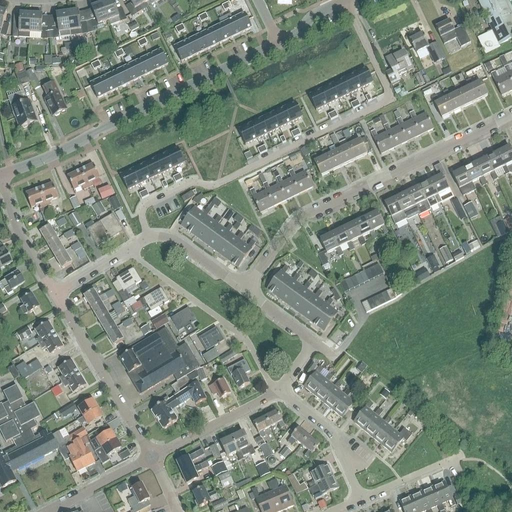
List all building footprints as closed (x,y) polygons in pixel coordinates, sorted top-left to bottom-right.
[(111,0),(101,4),(108,21),(110,26),(126,20),(122,9),(116,11),(111,0)] [(139,7),(144,4),(141,0),(128,0),(130,4),(125,7),(132,17),(141,11),(139,7)] [(486,26),(488,25),(492,31),(477,38),(485,56),(500,49),(499,47),(511,40),(511,8),(509,2),(510,1),(509,0),(476,0),(484,15),(482,16),(486,26)] [(108,21),(101,4),(91,8),(95,19),(89,21),(94,32),(104,28),(102,23),(108,21)] [(0,10),(0,35),(6,37),(9,25),(3,23),(6,12),(0,10)] [(67,13),(70,37),(87,34),(86,22),(79,23),(78,13),(79,13),(78,11),(73,11),(73,12),(67,13)] [(60,38),(70,37),(67,13),(56,15),(57,26),(51,27),(53,39),(55,39),(56,41),(61,41),(60,38)] [(12,38),(18,38),(29,39),(29,33),(30,34),(31,15),(20,14),(19,26),(13,26),(12,38)] [(244,14),(232,20),(239,34),(251,29),(244,14)] [(42,15),(31,15),(30,34),(41,34),(40,39),(47,40),(47,28),(41,27),(42,15)] [(178,15),(171,20),(174,24),(181,19),(178,15)] [(232,20),(221,25),(228,40),(239,34),(232,20)] [(435,25),(435,28),(440,38),(443,45),(456,39),(460,48),(471,43),(462,26),(454,30),(449,21),(443,24),(441,22),(435,25)] [(221,25),(209,31),(216,46),(228,40),(221,25)] [(209,31),(197,36),(204,51),(216,46),(209,31)] [(429,47),(422,34),(409,41),(414,51),(415,51),(416,54),(426,49),(433,65),(445,59),(437,43),(429,47)] [(197,36),(186,42),(193,57),(204,51),(197,36)] [(186,42),(174,48),(181,63),(193,57),(186,42)] [(160,50),(148,56),(155,70),(167,65),(160,50)] [(391,71),(385,73),(392,87),(401,82),(398,76),(407,72),(412,69),(403,52),(393,57),(393,55),(385,59),(391,71)] [(148,56),(137,62),(144,76),(155,70),(148,56)] [(137,62),(125,67),(132,82),(144,76),(137,62)] [(23,71),(21,63),(14,66),(17,73),(23,71)] [(503,68),(506,74),(511,85),(511,70),(510,72),(508,66),(503,68)] [(125,67),(114,73),(121,87),(132,82),(125,67)] [(40,87),(32,69),(25,72),(34,90),(40,87)] [(25,71),(15,75),(20,87),(30,83),(25,71)] [(363,71),(352,76),(358,90),(370,84),(363,71)] [(501,96),(511,90),(511,85),(506,74),(497,78),(495,72),(490,74),(501,96)] [(114,73),(102,79),(109,93),(121,87),(114,73)] [(424,83),(419,73),(414,75),(418,85),(424,83)] [(352,76),(340,82),(347,95),(358,90),(352,76)] [(102,79),(90,84),(97,99),(109,93),(102,79)] [(465,82),(468,87),(475,102),(487,96),(480,81),(472,85),(470,80),(465,82)] [(340,82),(329,87),(336,101),(347,95),(340,82)] [(66,110),(53,83),(43,88),(48,98),(44,100),(53,117),(66,110)] [(454,88),(457,93),(464,108),(475,102),(468,87),(461,91),(458,85),(454,88)] [(329,87),(318,92),(324,106),(336,101),(329,87)] [(429,88),(422,91),(424,96),(431,93),(429,88)] [(443,93),(445,98),(453,113),(464,108),(457,93),(450,96),(447,91),(443,93)] [(7,97),(11,107),(16,120),(17,120),(20,129),(22,128),(23,128),(27,127),(27,126),(36,123),(34,117),(35,117),(29,101),(24,102),(21,92),(7,97)] [(318,92),(306,98),(313,112),(324,106),(318,92)] [(453,113),(445,98),(438,102),(436,96),(431,99),(441,119),(453,113)] [(293,104),(282,110),(288,124),(300,118),(293,104)] [(282,110),(270,115),(277,129),(288,124),(282,110)] [(409,114),(412,120),(419,136),(433,130),(425,113),(416,118),(413,112),(409,114)] [(270,115),(259,121),(266,134),(277,129),(270,115)] [(419,136),(412,120),(403,124),(400,118),(396,120),(399,126),(406,142),(419,136)] [(259,121),(248,126),(255,140),(266,134),(259,121)] [(383,127),(386,132),(393,149),(406,142),(399,126),(390,130),(387,124),(383,127)] [(248,126),(236,132),(243,145),(255,140),(248,126)] [(393,149),(386,132),(377,137),(374,131),(370,133),(381,155),(393,149)] [(355,161),(347,146),(341,149),(334,135),(329,137),(336,151),(343,166),(355,161)] [(345,140),(347,146),(355,161),(367,155),(359,140),(352,144),(349,138),(345,140)] [(365,138),(360,140),(362,146),(368,143),(365,138)] [(195,165),(219,155),(214,143),(190,154),(195,165)] [(303,157),(309,155),(306,147),(300,150),(303,157)] [(511,153),(509,147),(498,153),(505,167),(506,167),(509,174),(511,174),(511,173),(511,153)] [(177,149),(165,154),(172,168),(183,163),(177,149)] [(322,151),(325,156),(332,171),(343,166),(336,151),(329,154),(327,149),(322,151)] [(509,174),(506,167),(505,167),(498,153),(487,158),(494,173),(494,172),(501,169),(505,176),(509,174)] [(165,154),(154,160),(160,174),(172,168),(165,154)] [(332,171),(325,156),(318,160),(315,155),(311,157),(321,177),(332,171)] [(487,158),(474,164),(482,179),(483,178),(490,174),(493,181),(497,179),(494,173),(487,158)] [(154,160),(143,165),(149,179),(160,174),(154,160)] [(486,185),(483,178),(482,179),(474,164),(464,170),(471,184),(472,184),(479,180),(482,187),(486,185)] [(93,165),(80,171),(88,189),(93,186),(91,183),(100,179),(93,165)] [(143,165),(131,171),(138,185),(149,179),(143,165)] [(312,188),(304,172),(295,176),(292,170),(288,172),(291,178),(298,195),(312,188)] [(452,175),(459,190),(462,197),(475,190),(472,184),(471,184),(464,170),(452,175)] [(67,177),(74,191),(82,187),(83,191),(88,189),(80,171),(67,177)] [(131,171),(120,176),(126,190),(138,185),(131,171)] [(441,176),(429,182),(436,197),(438,196),(441,203),(442,204),(453,198),(449,189),(448,190),(441,176)] [(278,185),(286,201),(298,195),(291,178),(282,183),(279,177),(275,179),(278,185)] [(430,208),(441,203),(438,196),(436,197),(429,182),(418,188),(425,202),(427,201),(430,208)] [(262,185),(265,191),(273,207),(286,201),(278,185),(269,189),(266,183),(262,185)] [(52,184),(39,189),(46,208),(51,206),(49,202),(58,199),(52,184)] [(97,190),(102,201),(113,196),(109,186),(97,190)] [(418,188),(407,193),(414,208),(415,207),(420,216),(430,210),(429,209),(430,208),(427,201),(425,202),(418,188)] [(25,194),(31,209),(39,206),(40,210),(46,208),(39,189),(25,194)] [(273,207),(265,191),(256,195),(253,189),(249,192),(260,213),(273,207)] [(191,192),(181,198),(184,203),(193,198),(194,197),(191,192)] [(418,216),(420,216),(415,207),(414,208),(407,193),(395,199),(402,213),(404,213),(408,220),(418,216)] [(197,205),(203,198),(203,197),(201,195),(199,196),(195,199),(193,201),(197,205)] [(74,210),(80,207),(75,197),(69,200),(74,210)] [(121,208),(116,197),(108,201),(113,212),(121,208)] [(384,204),(391,219),(395,226),(407,220),(407,221),(408,220),(404,213),(402,213),(395,199),(384,204)] [(462,209),(457,199),(450,203),(455,213),(462,209)] [(105,213),(99,203),(91,208),(97,218),(105,213)] [(472,203),(463,207),(469,220),(478,216),(472,203)] [(195,209),(181,227),(192,235),(206,217),(210,211),(206,208),(202,214),(195,209)] [(50,221),(47,211),(41,213),(45,223),(50,221)] [(377,212),(366,218),(373,232),(380,229),(384,235),(388,233),(384,225),(383,226),(377,212)] [(75,213),(68,217),(74,228),(82,223),(75,213)] [(112,214),(99,222),(110,240),(123,232),(112,214)] [(206,217),(192,235),(204,243),(217,225),(221,219),(217,217),(213,222),(206,217)] [(508,232),(511,230),(511,218),(511,217),(503,221),(508,232)] [(63,218),(56,223),(59,228),(66,224),(63,218)] [(366,218),(354,223),(361,238),(362,238),(362,237),(369,234),(372,241),(377,239),(373,232),(366,218)] [(110,240),(99,222),(86,230),(97,248),(110,240)] [(495,226),(500,237),(508,233),(503,222),(495,226)] [(365,244),(362,238),(361,238),(354,223),(342,229),(350,244),(351,243),(358,240),(361,247),(365,244)] [(217,225),(204,243),(215,252),(228,233),(232,228),(229,225),(224,231),(217,225)] [(47,245),(57,239),(50,227),(40,233),(47,245)] [(354,250),(351,243),(350,244),(342,229),(331,235),(338,249),(340,248),(347,245),(350,252),(354,250)] [(71,231),(63,235),(66,241),(74,236),(71,231)] [(228,233),(215,252),(226,260),(239,242),(244,236),(240,233),(236,239),(228,233)] [(343,255),(340,248),(338,249),(331,235),(319,240),(326,255),(335,250),(338,257),(343,255)] [(47,245),(54,257),(64,251),(57,239),(47,245)] [(239,242),(226,260),(237,268),(255,244),(251,241),(247,247),(239,242)] [(460,245),(465,255),(471,252),(466,242),(460,245)] [(78,243),(70,247),(73,253),(81,248),(78,243)] [(0,268),(12,263),(4,247),(0,249),(0,268)] [(439,250),(445,264),(452,261),(446,247),(439,250)] [(62,270),(72,263),(64,251),(54,257),(62,270)] [(460,251),(451,256),(455,262),(463,258),(460,251)] [(324,270),(329,268),(322,253),(317,255),(324,270)] [(434,255),(425,260),(431,271),(437,267),(439,267),(434,255)] [(378,265),(373,267),(378,277),(383,274),(378,265)] [(284,266),(267,290),(278,298),(291,280),(284,274),(288,268),(284,266)] [(373,279),(378,277),(373,267),(369,269),(373,279)] [(131,300),(130,299),(125,291),(141,282),(133,269),(115,279),(122,291),(117,293),(123,304),(131,300)] [(369,281),(373,279),(369,269),(364,271),(369,281)] [(425,269),(414,275),(418,283),(429,277),(425,269)] [(365,283),(369,281),(364,271),(360,273),(365,283)] [(13,292),(12,291),(24,283),(18,272),(4,280),(0,282),(0,289),(1,292),(4,290),(7,295),(13,292)] [(360,286),(365,283),(360,273),(355,276),(360,286)] [(296,275),(278,299),(289,307),(303,289),(295,283),(300,278),(296,275)] [(355,288),(360,286),(355,276),(350,278),(355,288)] [(350,290),(355,288),(350,278),(345,281),(350,290)] [(344,293),(350,290),(345,281),(339,283),(344,293)] [(303,289),(289,307),(301,315),(314,297),(307,292),(311,286),(307,283),(303,289)] [(84,297),(91,310),(101,303),(94,291),(96,290),(93,285),(84,291),(87,296),(84,297)] [(395,296),(403,292),(400,286),(392,290),(395,296)] [(146,305),(151,312),(148,314),(151,319),(161,313),(158,308),(168,302),(161,289),(139,301),(142,307),(146,305)] [(391,289),(385,292),(390,302),(395,299),(391,289)] [(112,290),(104,295),(107,300),(115,295),(112,290)] [(314,297),(301,315),(312,324),(325,305),(318,300),(322,294),(318,291),(314,297)] [(385,304),(390,302),(385,292),(380,295),(385,304)] [(27,313),(28,315),(39,308),(31,295),(20,301),(23,306),(19,308),(23,316),(27,313)] [(380,307),(385,304),(380,295),(375,297),(380,307)] [(375,309),(380,307),(375,297),(370,299),(375,309)] [(131,300),(123,304),(126,309),(127,309),(132,316),(136,313),(132,306),(136,303),(133,298),(130,299),(131,300)] [(371,311),(375,309),(370,299),(366,301),(371,311)] [(325,305),(312,324),(323,332),(336,314),(329,308),(333,302),(329,300),(325,305)] [(371,311),(366,301),(361,304),(366,313),(371,311)] [(114,312),(122,307),(119,302),(111,307),(114,312)] [(109,316),(101,303),(91,310),(98,322),(109,316)] [(114,312),(117,317),(125,312),(122,307),(114,312)] [(171,319),(178,332),(196,322),(188,308),(171,319)] [(98,322),(106,334),(116,328),(109,316),(98,322)] [(163,316),(151,323),(156,330),(167,323),(163,316)] [(121,323),(124,329),(132,325),(129,319),(121,323)] [(35,341),(38,345),(55,335),(48,323),(34,331),(39,339),(35,341)] [(151,332),(148,326),(141,330),(144,336),(148,334),(151,332)] [(27,327),(16,334),(21,341),(31,335),(27,327)] [(123,340),(116,328),(106,334),(113,346),(123,340)] [(198,339),(206,352),(224,342),(216,328),(198,339)] [(119,359),(141,395),(173,376),(177,382),(200,368),(186,344),(178,349),(166,329),(131,350),(131,351),(119,359)] [(63,348),(55,335),(38,345),(42,352),(46,350),(49,356),(63,348)] [(214,349),(202,357),(206,364),(219,357),(214,349)] [(224,356),(219,359),(222,364),(227,361),(224,356)] [(27,366),(18,372),(23,380),(42,369),(37,360),(27,366)] [(230,376),(232,375),(239,389),(249,384),(244,374),(250,371),(244,360),(227,369),(230,376)] [(58,379),(61,384),(78,373),(71,361),(57,369),(62,377),(58,379)] [(310,376),(316,367),(311,363),(304,372),(310,376)] [(362,364),(356,370),(361,374),(366,367),(362,364)] [(53,365),(38,372),(42,381),(57,374),(53,365)] [(13,366),(8,369),(14,380),(19,377),(13,366)] [(304,388),(313,395),(326,380),(324,379),(319,375),(323,370),(319,367),(315,372),(316,373),(304,388)] [(202,368),(196,371),(201,382),(207,380),(202,368)] [(86,386),(78,373),(61,384),(64,388),(68,386),(72,394),(86,386)] [(329,374),(324,379),(326,380),(313,395),(323,403),(335,388),(334,387),(328,382),(333,377),(329,374)] [(217,394),(220,399),(230,394),(223,380),(208,387),(213,396),(217,394)] [(338,382),(334,387),(335,388),(323,403),(332,411),(345,395),(343,394),(338,390),(342,385),(338,382)] [(171,412),(192,398),(195,405),(206,400),(197,383),(187,388),(187,389),(169,400),(167,397),(163,400),(164,402),(150,411),(157,421),(171,412)] [(357,388),(353,385),(349,390),(353,393),(357,388)] [(11,474),(59,450),(58,450),(51,436),(48,437),(45,432),(38,436),(35,438),(31,431),(37,427),(34,421),(40,418),(33,405),(26,408),(22,400),(23,399),(16,386),(3,393),(8,403),(2,405),(1,404),(0,405),(0,432),(6,443),(12,440),(16,447),(2,455),(1,453),(0,453),(0,489),(1,489),(2,490),(16,483),(11,474)] [(58,386),(50,390),(55,398),(62,394),(58,386)] [(347,389),(343,394),(345,395),(332,411),(341,419),(354,403),(347,398),(351,392),(347,389)] [(77,409),(82,418),(97,409),(92,400),(77,409)] [(406,400),(403,404),(409,409),(412,405),(406,400)] [(375,415),(374,414),(369,410),(373,405),(369,402),(364,407),(365,408),(353,423),(363,431),(375,415)] [(58,412),(63,419),(77,410),(72,403),(58,412)] [(102,418),(97,409),(82,418),(88,426),(102,418)] [(378,410),(374,414),(375,415),(363,431),(372,438),(385,423),(383,422),(378,418),(382,413),(378,410)] [(264,417),(270,428),(277,424),(280,429),(284,427),(276,411),(264,417)] [(177,421),(171,412),(157,421),(163,430),(177,421)] [(252,424),(260,439),(265,437),(263,432),(270,428),(264,417),(252,424)] [(387,417),(383,422),(385,423),(372,438),(382,446),(394,431),(387,425),(391,420),(387,417)] [(68,437),(68,438),(68,437),(72,444),(79,440),(87,435),(83,428),(68,437)] [(295,442),(302,447),(308,437),(298,429),(287,442),(292,446),(295,442)] [(399,435),(394,431),(382,446),(391,454),(403,440),(406,443),(412,436),(404,429),(399,435)] [(89,443),(94,452),(116,440),(110,431),(97,439),(96,438),(89,443)] [(85,468),(72,444),(68,437),(68,438),(63,441),(59,432),(51,436),(58,450),(65,446),(67,449),(66,449),(70,457),(69,458),(77,473),(85,468)] [(238,453),(240,452),(243,457),(249,454),(250,456),(255,454),(251,446),(249,446),(243,432),(231,438),(238,453)] [(80,440),(84,447),(89,444),(85,437),(80,440)] [(319,446),(308,437),(302,447),(308,452),(304,456),(308,459),(319,446)] [(243,457),(240,452),(238,453),(231,438),(220,443),(224,453),(220,455),(228,472),(233,470),(227,457),(236,454),(239,461),(244,459),(243,457)] [(84,450),(79,440),(72,444),(85,468),(94,464),(87,449),(84,450)] [(121,448),(116,440),(94,452),(102,465),(109,461),(107,456),(121,448)] [(273,455),(267,444),(259,448),(265,459),(273,455)] [(209,448),(214,459),(220,456),(215,445),(209,448)] [(284,460),(291,452),(286,447),(279,455),(284,460)] [(128,450),(118,456),(121,462),(131,456),(128,450)] [(181,473),(193,468),(190,463),(204,456),(202,451),(188,458),(176,463),(181,473)] [(193,468),(181,473),(186,485),(198,479),(195,473),(209,467),(207,462),(193,468)] [(211,468),(215,477),(227,472),(222,462),(211,468)] [(255,468),(260,478),(270,474),(265,463),(255,468)] [(310,490),(316,487),(315,485),(333,477),(328,466),(310,474),(314,482),(308,485),(310,490)] [(295,477),(300,485),(310,478),(304,470),(295,477)] [(222,488),(233,483),(228,472),(217,477),(222,488)] [(338,489),(333,477),(315,485),(316,487),(318,493),(313,496),(315,500),(321,497),(321,496),(338,489)] [(250,479),(236,485),(238,490),(252,483),(250,479)] [(271,482),(283,511),(293,506),(285,486),(277,490),(276,488),(278,486),(275,480),(271,482)] [(272,492),(264,495),(271,511),(279,511),(283,511),(271,482),(266,484),(269,490),(271,490),(272,492)] [(444,483),(433,487),(440,505),(442,505),(448,502),(450,508),(455,506),(452,499),(451,500),(444,483)] [(124,484),(116,488),(119,494),(127,490),(124,484)] [(147,501),(148,501),(149,500),(141,484),(130,490),(133,498),(127,501),(132,511),(139,511),(150,506),(147,501)] [(433,487),(421,492),(429,510),(431,510),(437,507),(439,511),(441,511),(444,511),(442,505),(440,505),(433,487)] [(214,492),(207,495),(203,488),(192,493),(196,501),(194,502),(196,507),(198,506),(199,508),(218,499),(214,492)] [(259,511),(271,511),(264,495),(257,498),(257,497),(258,495),(255,489),(251,491),(259,511)] [(241,490),(236,492),(239,500),(245,498),(241,490)] [(410,497),(416,511),(424,511),(426,511),(425,511),(431,511),(431,510),(429,510),(421,492),(410,497)] [(462,503),(457,493),(453,495),(454,498),(454,499),(457,506),(462,503)] [(399,502),(403,511),(416,511),(410,497),(399,502)] [(224,499),(210,505),(213,511),(227,506),(224,499)] [(323,501),(317,503),(320,510),(326,508),(323,501)]
